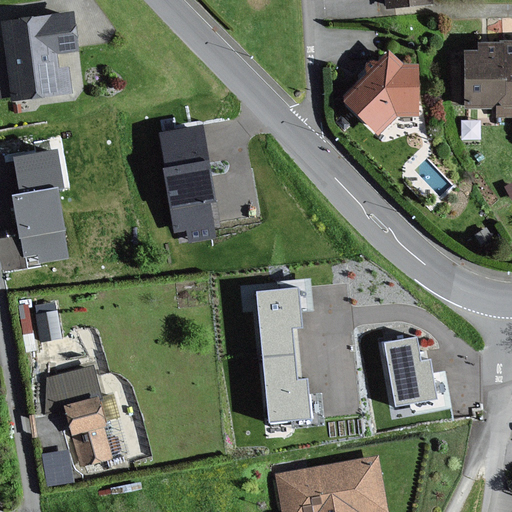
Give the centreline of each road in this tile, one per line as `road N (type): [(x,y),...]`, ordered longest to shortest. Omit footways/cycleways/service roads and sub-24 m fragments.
road 1 (tertiary): [(511,299),(471,291),(425,264),(295,131)]
road 2 (residential): [(0,321),(31,511)]
road 3 (tertiary): [(295,131),(169,0)]
road 4 (residential): [(511,346),(492,511)]
road 5 (residential): [(295,131),(313,100),(309,0)]
